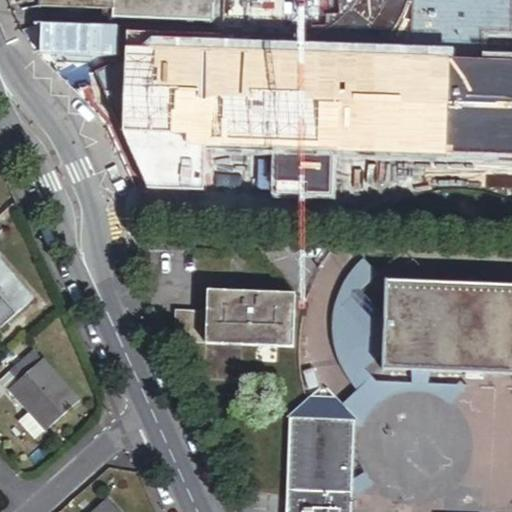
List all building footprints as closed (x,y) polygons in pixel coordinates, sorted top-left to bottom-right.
[(40,0),(40,6),(115,10),(114,17),(213,22),(214,0),(40,0)] [(511,0),(412,0),(412,51),(489,54),(488,37),(511,38),(511,0)] [(412,51),(124,39),(123,134),(147,191),(202,193),(205,150),(272,152),(270,199),(337,200),(336,156),(511,162),(511,54),(489,54),(412,51)] [(440,286),(406,249),(343,308),(385,352),(387,285),(440,286)] [(0,329),(35,300),(0,259),(0,329)] [(511,288),(440,286),(387,285),(385,352),(384,372),(511,376),(511,288)] [(294,347),(296,295),(244,293),(244,301),(229,300),(230,293),(209,292),(208,312),(177,311),(175,343),(294,347)] [(244,301),(244,293),(230,293),(229,300),(244,301)] [(80,403),(36,351),(3,379),(33,413),(48,430),(80,403)] [(354,511),(356,420),(329,389),(322,389),(304,405),(304,418),(289,417),(286,511),(354,511)] [(48,430),(33,413),(23,421),(38,439),(48,430)] [(250,511),(252,497),(231,495),(238,511),(250,511)] [(118,511),(110,502),(99,511),(118,511)]
